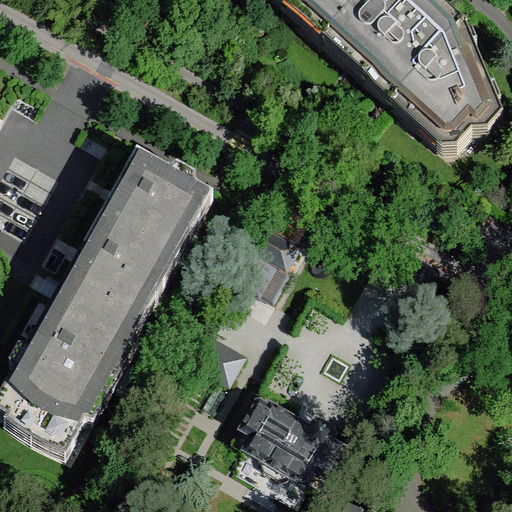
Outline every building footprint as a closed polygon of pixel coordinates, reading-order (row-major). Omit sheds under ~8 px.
[(371,0),(280,0),(331,46),(371,0)] [(460,38),(417,0),(371,0),(331,46),(398,107),(460,38)] [(469,46),(460,38),(398,107),(451,154),(473,130),(479,135),(487,135),(495,126),(489,113),(496,110),(469,46)] [(103,223),(179,266),(214,204),(197,193),(198,185),(179,174),(171,179),(139,160),(103,223)] [(268,237),(295,252),(317,214),(291,199),(268,237)] [(68,285),(144,328),(179,266),(103,223),(68,285)] [(268,237),(238,287),(260,301),(261,299),(278,269),(288,275),(299,254),(295,252),(268,237)] [(278,269),(261,299),(275,307),(292,277),(288,275),(278,269)] [(16,379),(2,403),(44,427),(39,436),(74,455),(87,431),(95,431),(136,359),(140,351),(136,344),(144,328),(68,285),(57,307),(29,354),(20,355),(12,371),(16,379)] [(488,335),(494,312),(480,308),(473,330),(488,335)] [(246,361),(211,341),(196,368),(231,389),(246,361)] [(227,395),(216,389),(204,411),(214,417),(227,395)] [(259,409),(235,450),(266,467),(264,470),(266,477),(283,486),(290,485),(291,482),(325,501),(350,457),(334,448),(336,444),(335,439),(321,431),(316,433),(314,436),(272,412),(270,414),(261,408),(259,409)]
